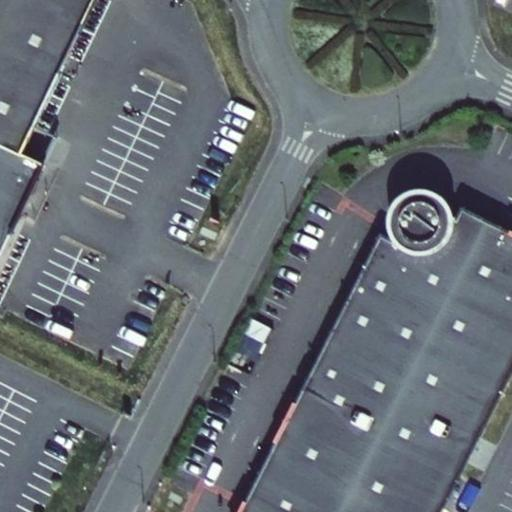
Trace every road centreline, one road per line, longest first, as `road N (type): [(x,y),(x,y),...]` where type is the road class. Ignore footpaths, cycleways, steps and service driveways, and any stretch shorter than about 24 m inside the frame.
road 1 (unclassified): [(318,107),(114,511)]
road 2 (unclassified): [(318,107),(365,118),(400,110),(429,90),(450,61)]
road 3 (unclassified): [(269,0),(276,64),(318,107)]
